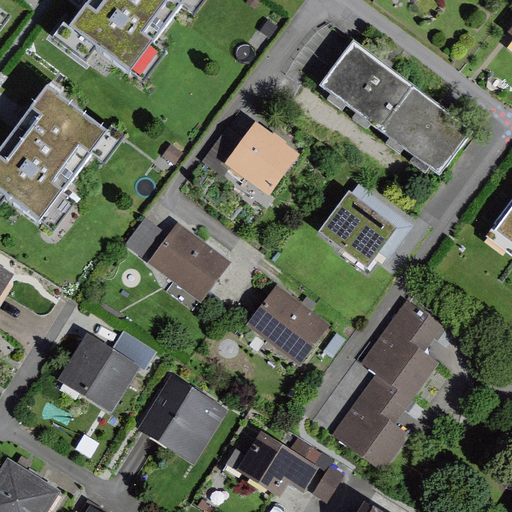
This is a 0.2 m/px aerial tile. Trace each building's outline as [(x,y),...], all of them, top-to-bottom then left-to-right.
[(190,0),(90,0),(70,27),(132,79),(190,0)] [(412,88),(353,44),(320,87),(380,131),(412,88)] [(118,133),(47,80),(0,143),(0,201),(43,234),(118,133)] [(412,88),(380,131),(439,175),(472,132),(412,88)] [(297,158),(252,126),(221,170),(266,201),(297,158)] [(370,278),(412,224),(359,184),(318,238),(370,278)] [(511,255),(511,201),(486,236),(511,255)] [(205,296),(230,265),(178,224),(153,255),(205,296)] [(0,298),(12,280),(0,272),(0,298)] [(330,330),(278,290),(249,327),(301,368),(330,330)] [(423,353),(442,327),(409,302),(364,364),(379,375),(334,437),(381,470),(407,434),(392,423),(436,362),(423,353)] [(113,353),(147,372),(158,351),(124,332),(113,353)] [(139,371),(85,338),(58,383),(112,415),(139,371)] [(227,412),(168,378),(138,431),(196,465),(227,412)] [(302,492),(316,469),(255,432),(231,471),(276,498),(285,482),(302,492)] [(43,511),(55,494),(6,464),(0,473),(0,511),(43,511)]
